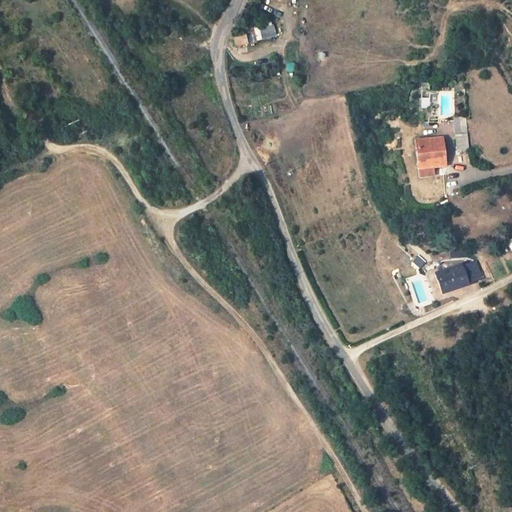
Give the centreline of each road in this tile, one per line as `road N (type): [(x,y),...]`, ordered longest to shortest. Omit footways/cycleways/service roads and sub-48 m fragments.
road 1 (unclassified): [(238,0),(218,66),(250,159),(320,318),(377,409),(458,511)]
road 2 (track): [(250,159),(177,220),(175,248),(254,335),(365,511)]
road 3 (track): [(184,212),(146,205),(106,151),(57,149)]
